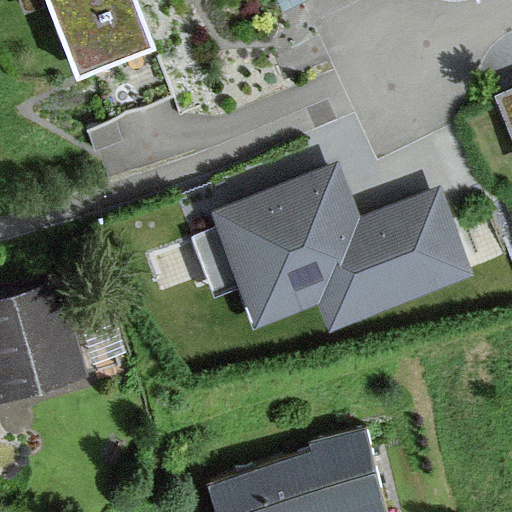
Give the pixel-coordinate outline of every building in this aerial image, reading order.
[(44,0),(72,73),(151,42),(134,0),(44,0)] [(440,181),(359,213),(336,156),(218,202),(257,303),(321,278),(334,310),(470,257),(440,181)] [(0,391),(76,370),(52,286),(0,300),(0,391)] [(92,357),(117,349),(108,315),(82,323),(92,357)] [(211,511),(316,511),(327,509),(327,511),(383,511),(361,425),(303,439),(306,446),(202,479),(211,511)]
